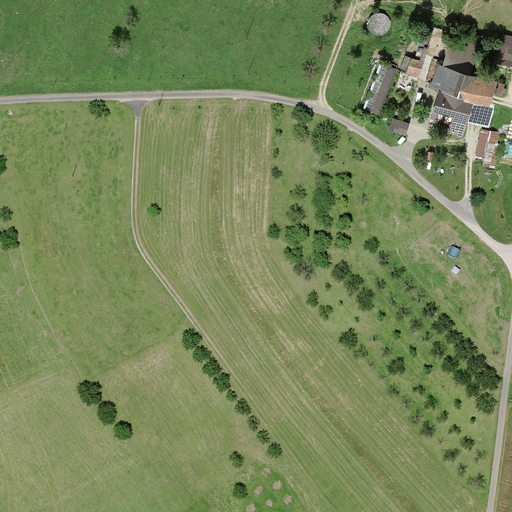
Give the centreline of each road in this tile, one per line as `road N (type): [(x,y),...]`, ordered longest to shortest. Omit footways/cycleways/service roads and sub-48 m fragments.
road 1 (residential): [(0,102),(293,100),(324,110),(398,158),(511,254)]
road 2 (track): [(138,98),(133,220),(140,248),(330,511)]
road 3 (unclassified): [(511,315),(487,511)]
